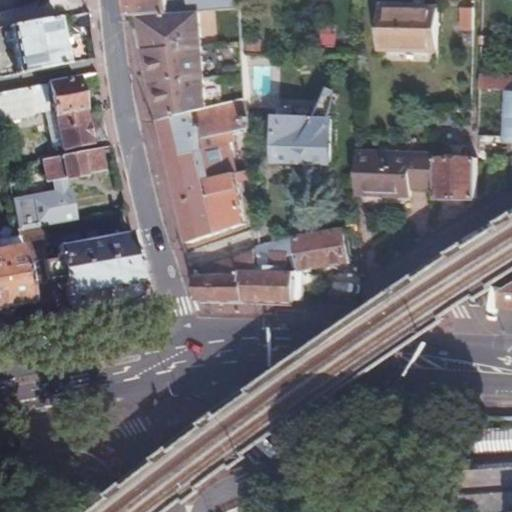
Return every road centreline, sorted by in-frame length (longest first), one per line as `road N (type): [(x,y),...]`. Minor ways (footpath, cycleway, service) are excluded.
road 1 (residential): [(108,0),(118,90),(156,241),(173,357)]
road 2 (primary): [(227,352),(260,379),(403,381),(442,365)]
road 3 (residential): [(110,368),(134,427),(186,511)]
road 4 (primary): [(384,336),(258,335),(227,352)]
road 5 (tertiary): [(413,511),(414,425),(442,365)]
road 6 (tertiary): [(173,357),(288,449)]
